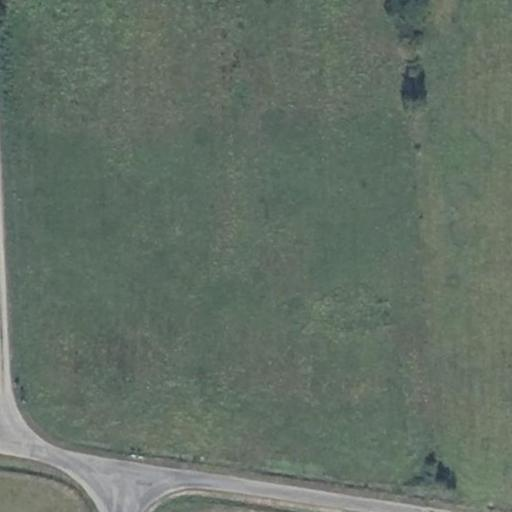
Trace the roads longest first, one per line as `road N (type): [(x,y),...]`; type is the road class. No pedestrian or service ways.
road 1 (unclassified): [(406,511),(130,470)]
road 2 (unclassified): [(130,470),(0,445)]
